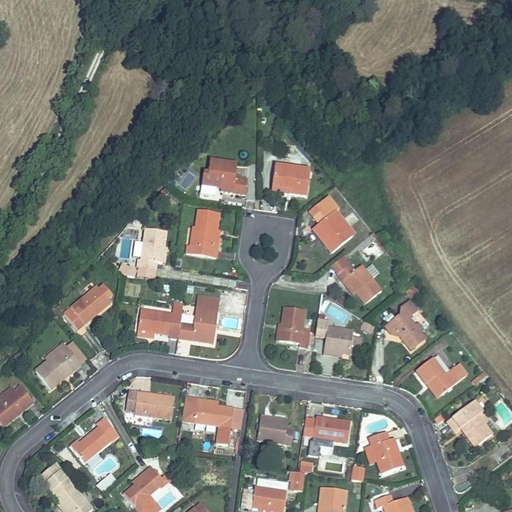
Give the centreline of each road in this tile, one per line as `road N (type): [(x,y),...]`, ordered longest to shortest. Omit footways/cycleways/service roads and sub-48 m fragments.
road 1 (residential): [(249,371),(157,358),(119,367),(13,455),(6,476),(17,511)]
road 2 (residential): [(447,511),(417,423),(392,396),(249,371)]
road 3 (residential): [(259,279),(288,264),(290,228),(242,225),(237,259)]
